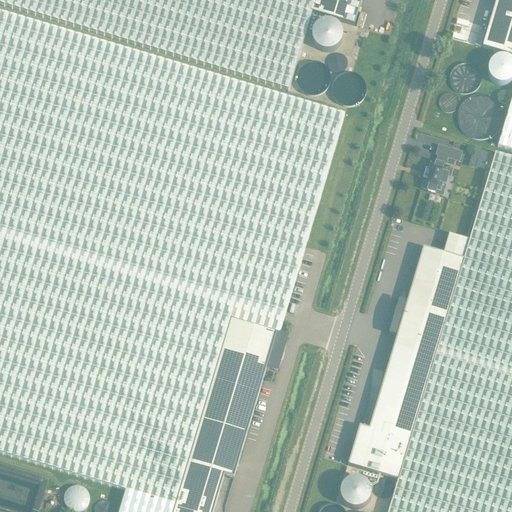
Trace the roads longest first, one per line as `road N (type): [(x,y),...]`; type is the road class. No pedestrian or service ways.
road 1 (unclassified): [(289,511),(441,0)]
road 2 (unknown): [(342,333),(308,332),(289,347),(229,511)]
